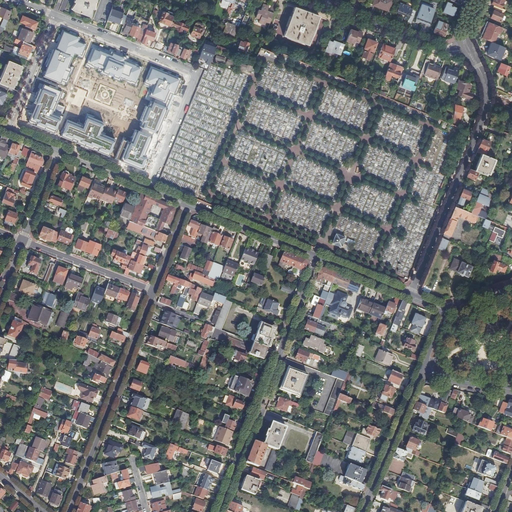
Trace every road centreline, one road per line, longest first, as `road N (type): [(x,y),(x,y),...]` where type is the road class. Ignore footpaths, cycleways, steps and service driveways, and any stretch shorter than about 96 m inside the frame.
road 1 (residential): [(56,15),(196,74),(150,187)]
road 2 (residential): [(218,511),(316,257)]
road 3 (residential): [(467,48),(486,104),(410,296)]
road 4 (residential): [(153,291),(69,511)]
road 5 (tertiary): [(424,366),(362,511)]
road 6 (residential): [(320,3),(446,50),(467,48)]
road 7 (residential): [(23,240),(153,291)]
road 8 (tertiary): [(188,203),(316,257)]
road 9 (residential): [(8,129),(56,15)]
